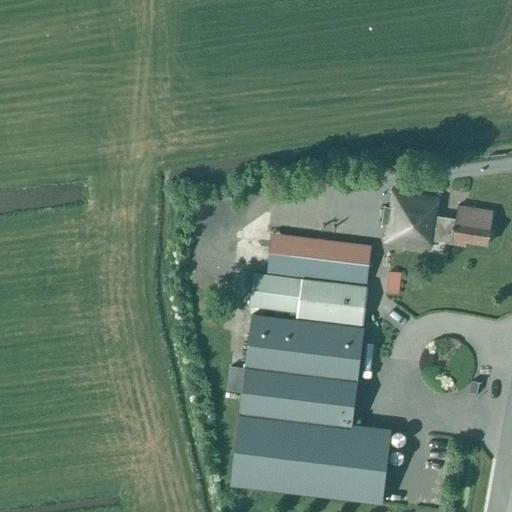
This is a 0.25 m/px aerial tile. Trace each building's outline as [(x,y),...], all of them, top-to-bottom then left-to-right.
[(392,191),(389,208),(384,207),(381,224),(386,225),(384,241),(430,248),(432,240),(450,243),(465,245),(466,241),(487,244),(487,240),(488,240),(490,228),(489,228),(492,211),(466,207),(457,206),(455,219),(436,216),(438,199),(424,197),(392,191)] [(202,233),(201,221),(189,222),(189,235),(202,233)] [(369,252),(272,241),(271,247),(251,245),(248,272),(254,273),(250,305),(291,311),(290,318),(253,313),(248,347),(355,362),(360,328),(296,319),(296,317),(361,324),(366,286),(269,274),(269,272),(365,283),(369,252)] [(402,269),(388,268),(386,290),(398,292),(402,269)] [(350,425),(358,364),(246,350),(231,482),(381,500),(390,429),(350,425)] [(400,426),(398,425),(396,426),(393,427),(392,428),(391,430),(391,433),(391,435),(392,437),(394,438),(396,439),(399,439),(401,439),(403,437),(404,435),(405,432),(404,430),(403,428),(401,426),(400,426)] [(398,445),(396,444),(393,445),(391,446),(390,447),(389,449),(389,452),(389,454),(390,456),(392,457),(394,458),(397,458),(399,458),(401,456),(402,454),(403,451),(402,449),(401,447),(399,445),(398,445)]
